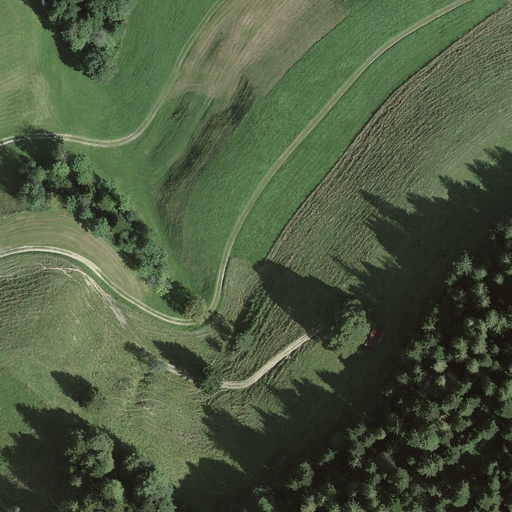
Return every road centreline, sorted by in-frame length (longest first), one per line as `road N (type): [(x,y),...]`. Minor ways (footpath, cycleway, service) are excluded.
road 1 (track): [(0,255),(64,251),(152,314),(186,323),(199,317),(278,161),(381,48),(466,0)]
road 2 (track): [(113,285),(114,306),(144,351),(184,378),(220,385),(252,380),(360,299)]
road 3 (track): [(0,143),(28,136),(110,144),(127,139),(152,109)]
